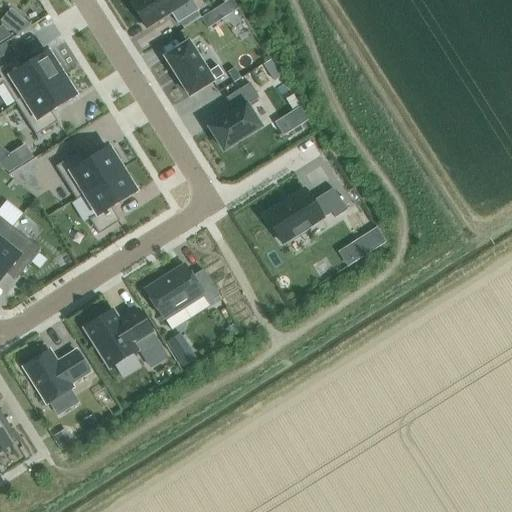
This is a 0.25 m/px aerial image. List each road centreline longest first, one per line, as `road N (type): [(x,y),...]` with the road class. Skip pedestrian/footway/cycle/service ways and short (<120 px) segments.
road 1 (residential): [(0,337),(211,203)]
road 2 (residential): [(211,203),(82,0)]
